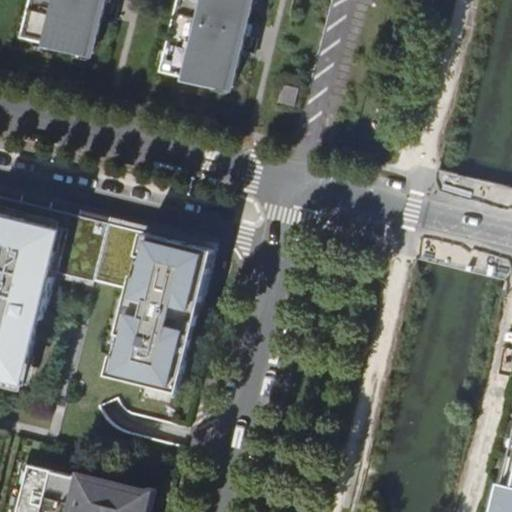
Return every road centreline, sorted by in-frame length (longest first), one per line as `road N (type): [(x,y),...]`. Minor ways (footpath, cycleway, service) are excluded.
road 1 (residential): [(216,511),(302,181)]
road 2 (residential): [(302,181),(0,106)]
road 3 (residential): [(511,232),(302,181)]
road 4 (unknown): [(302,181),(339,0)]
